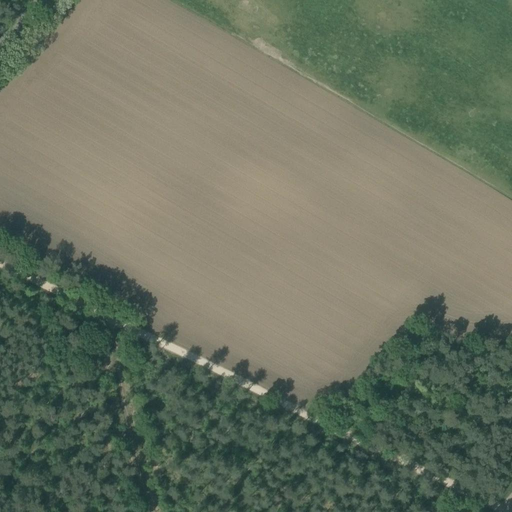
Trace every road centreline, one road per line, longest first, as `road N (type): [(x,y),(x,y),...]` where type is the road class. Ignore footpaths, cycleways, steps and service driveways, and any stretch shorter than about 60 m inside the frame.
road 1 (track): [(503,511),(107,313)]
road 2 (track): [(107,313),(147,511)]
